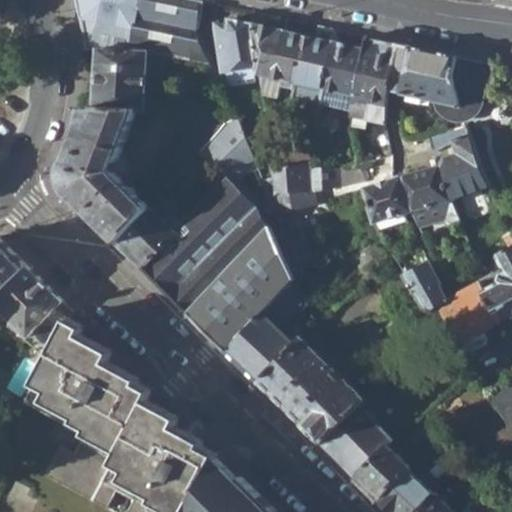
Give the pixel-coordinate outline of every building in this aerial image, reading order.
[(120,29),(125,0),(76,0),(83,21),(120,29)] [(193,0),(125,0),(120,29),(150,35),(153,52),(203,54),(195,34),(202,2),(193,0)] [(251,62),(254,25),(230,20),(228,25),(217,23),(211,26),(217,67),(251,62)] [(147,52),(153,52),(150,35),(120,29),(83,21),(89,52),(100,52),(147,52)] [(278,58),(285,32),(254,25),(251,62),(253,73),(295,83),(300,63),(278,58)] [(324,90),(333,43),(336,31),(319,27),(317,39),(285,32),(278,58),(300,63),(295,83),(324,90)] [(389,91),(399,44),(366,38),(364,49),(355,97),(353,109),(356,119),(386,125),(386,107),(389,91)] [(355,97),(364,49),(333,43),(324,90),(319,105),(341,110),(345,95),(355,97)] [(489,95),(494,65),(399,44),(389,91),(404,95),(434,101),(435,106),(438,112),(445,119),(460,123),(473,117),(477,106),(480,93),(489,95)] [(147,109),(147,52),(100,52),(98,108),(138,109),(147,109)] [(254,83),(256,95),(269,97),(272,86),(254,83)] [(138,109),(98,108),(85,109),(82,122),(78,134),(75,146),(71,154),(68,162),(63,170),(63,188),(97,221),(124,194),(144,213),(151,206),(204,152),(232,125),(226,111),(187,110),(186,139),(172,139),(172,154),(159,154),(160,170),(148,170),(140,195),(121,177),(124,161),(121,154),(138,109)] [(232,125),(204,152),(232,180),(250,161),(232,125)] [(441,167),(452,200),(487,188),(484,183),(463,128),(430,137),(434,149),(438,151),(445,147),(456,144),(459,154),(446,158),(441,167)] [(294,157),(311,155),(309,142),(293,144),(294,157)] [(287,191),(345,186),(367,179),(368,173),(365,165),(333,169),(328,153),(311,155),(294,157),(268,160),(271,174),(259,179),(269,199),(281,221),(301,260),(312,254),(290,206),(292,200),(287,191)] [(417,211),(452,200),(441,167),(407,176),(417,211)] [(405,214),(417,211),(407,176),(366,187),(377,222),(382,233),(408,220),(405,214)] [(178,233),(145,268),(190,312),(281,221),(269,199),(259,208),(232,180),(178,233)] [(124,194),(97,221),(117,241),(144,213),(124,194)] [(144,213),(117,241),(145,268),(178,233),(151,206),(144,213)] [(281,221),(190,312),(227,348),(256,319),(296,278),(307,272),(301,260),(281,221)] [(0,296),(29,266),(0,237),(0,296)] [(486,289),(498,311),(511,303),(511,248),(497,257),(505,271),(502,272),(498,280),(500,282),(486,289)] [(478,261),(460,269),(468,281),(483,272),(478,261)] [(422,297),(429,308),(448,299),(442,288),(446,287),(431,263),(407,274),(412,282),(422,297)] [(0,296),(0,312),(27,339),(59,295),(44,281),(29,266),(0,296)] [(394,313),(422,297),(412,282),(407,284),(399,270),(377,284),(394,313)] [(453,324),(468,350),(490,340),(484,329),(502,320),(498,311),(486,289),(482,283),(477,285),(478,287),(468,292),(466,290),(448,300),(448,299),(429,308),(442,330),(453,324)] [(59,295),(27,339),(25,343),(46,362),(64,332),(74,310),(59,295)] [(256,319),(227,348),(261,382),(290,351),(256,319)] [(88,343),(64,332),(46,362),(0,451),(0,511),(187,511),(216,458),(218,453),(194,441),(174,430),(178,421),(147,404),(153,391),(140,384),(108,367),(114,356),(88,343)] [(290,351),(261,382),(324,442),(363,405),(369,399),(303,337),(290,351)] [(511,376),(490,387),(497,403),(510,397),(511,400),(511,376)] [(363,405),(324,442),(357,476),(390,444),(396,438),(363,405)] [(390,444),(357,476),(380,498),(414,466),(390,444)] [(229,471),(216,458),(187,511),(278,511),(244,478),(241,482),(229,471)] [(414,466),(380,498),(394,511),(417,511),(439,491),(440,489),(415,464),(414,466)] [(459,511),(439,491),(417,511),(459,511)]
